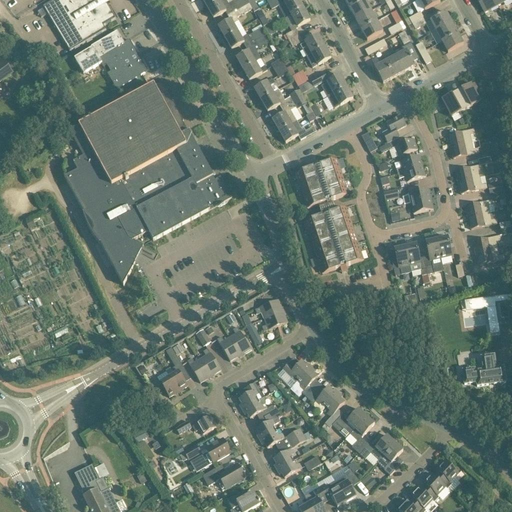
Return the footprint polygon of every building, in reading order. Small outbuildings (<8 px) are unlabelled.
[(56,0),(43,8),(70,52),(106,31),(103,26),(115,19),(103,0),(56,0)] [(226,12),(231,9),(229,5),(225,0),(219,0),(207,8),(214,20),(226,12)] [(242,0),(238,3),(235,4),(236,7),(238,10),(249,4),(246,0),(242,0)] [(279,0),(277,0),(269,5),(272,11),(279,7),(282,5),(279,0)] [(291,16),(299,12),(303,9),(298,0),(292,0),(285,4),(284,4),(282,5),(279,7),(285,19),(291,16)] [(344,0),(350,10),(365,1),(364,0),(344,0)] [(403,6),(399,0),(395,0),(394,1),(398,9),(403,6)] [(419,0),(418,1),(424,12),(440,3),(438,0),(419,0)] [(476,0),(484,14),(498,7),(494,0),(476,0)] [(350,10),(355,20),(371,12),(365,1),(350,10)] [(390,12),(395,9),(390,1),(386,4),(390,12)] [(255,2),(250,5),(255,13),(259,10),(255,2)] [(238,10),(242,16),(252,10),(249,4),(238,10)] [(285,20),(288,26),(295,22),(298,28),(310,21),(303,9),(299,12),(291,16),(285,19),(285,20)] [(361,31),(377,22),(371,12),(355,20),(361,31)] [(409,19),(409,18),(405,20),(408,27),(424,19),(420,13),(409,19)] [(436,33),(447,26),(452,24),(446,13),(430,22),(436,33)] [(218,27),(225,39),(229,36),(237,32),(233,25),(239,22),(236,18),(231,21),(231,20),(218,27)] [(268,24),(265,18),(260,20),(263,27),(268,24)] [(424,19),(408,27),(411,33),(427,25),(424,19)] [(367,42),(372,39),(383,33),(377,22),(361,31),(367,42)] [(388,30),(391,36),(405,29),(402,23),(397,26),(388,30)] [(452,24),(447,26),(436,33),(442,43),(458,34),(452,24)] [(267,35),(263,29),(252,35),(256,41),(267,35)] [(286,36),(288,41),(299,35),(296,30),(292,33),(286,36)] [(117,32),(91,47),(93,49),(75,60),(84,75),(102,65),(117,91),(148,72),(130,41),(125,44),(117,32)] [(237,32),(229,36),(225,39),(232,51),(244,44),(244,43),(249,40),(247,36),(242,39),(237,32)] [(405,48),(411,44),(405,33),(398,36),(405,48)] [(458,34),(442,43),(448,54),(464,45),(458,34)] [(276,51),(267,35),(256,41),(260,49),(268,44),(273,53),(276,51)] [(303,43),(299,35),(288,41),(292,48),(303,43)] [(318,36),(300,46),(307,57),(324,47),(318,36)] [(384,41),(374,46),(378,52),(387,47),(384,41)] [(421,56),(427,53),(422,44),(415,47),(421,56)] [(368,57),(377,52),(378,52),(374,46),(365,51),(368,57)] [(324,47),(307,57),(313,69),(331,59),(324,47)] [(243,70),(261,60),(257,53),(254,49),(249,52),(249,51),(236,59),(243,70)] [(407,51),(396,57),(404,73),(415,67),(407,51)] [(427,53),(421,56),(426,66),(432,62),(427,53)] [(394,79),(404,73),(396,57),(385,63),(394,79)] [(0,82),(12,74),(2,60),(0,61),(0,82)] [(250,82),(262,75),(267,72),(265,67),(259,70),(255,63),(261,60),(243,70),(250,82)] [(285,66),(281,60),(271,66),(275,72),(285,66)] [(383,84),(394,79),(385,63),(374,69),(383,84)] [(289,74),(285,66),(275,72),(279,80),(289,74)] [(293,78),(298,88),(307,83),(302,73),(293,78)] [(324,74),(311,82),(314,89),(328,81),(324,74)] [(321,87),(324,92),(327,98),(346,88),(340,76),(326,84),(327,84),(321,87)] [(266,83),(254,90),(261,101),(273,94),(269,87),(275,85),(272,80),(266,83)] [(209,168),(188,131),(188,132),(183,123),(183,122),(162,83),(154,87),(154,86),(80,126),(70,132),(83,157),(73,162),(77,170),(64,177),(84,214),(83,214),(84,217),(85,219),(85,221),(86,224),(87,226),(89,228),(90,231),(91,233),(92,235),(94,237),(95,239),(97,241),(98,243),(100,245),(100,244),(123,287),(135,264),(135,263),(143,247),(133,242),(149,233),(153,242),(232,199),(221,178),(215,181),(213,177),(215,176),(211,167),(209,168)] [(438,103),(440,107),(444,105),(446,109),(451,119),(481,103),(473,89),(477,87),(475,84),(471,86),(471,85),(442,101),(438,103)] [(307,93),(304,86),(299,89),(303,95),(307,93)] [(77,102),(68,88),(62,92),(71,105),(77,102)] [(289,97),(290,98),(293,103),(303,97),(301,93),(298,88),(300,91),(289,97)] [(346,88),(327,98),(334,110),(340,107),(353,100),(346,88)] [(268,113),(280,106),(285,103),(283,99),(283,98),(279,91),(273,94),(261,101),(268,113)] [(309,115),(312,113),(310,109),(303,97),(293,103),(297,111),(304,106),(309,115)] [(310,109),(312,113),(316,119),(322,115),(316,105),(310,109)] [(290,111),(284,114),(272,121),(273,123),(271,124),(277,133),(279,132),(283,130),(297,122),(290,111)] [(309,115),(306,117),(309,122),(312,127),(318,123),(316,119),(312,113),(309,115)] [(382,134),(387,143),(400,137),(398,132),(406,127),(401,116),(386,124),(389,130),(382,134)] [(283,130),(279,132),(286,144),(298,137),(301,142),(306,139),(297,122),(283,130)] [(475,135),(474,130),(448,136),(451,148),(472,143),(470,136),(475,135)] [(414,140),(395,147),(399,158),(418,151),(414,140)] [(390,143),(379,150),(382,155),(393,149),(390,143)] [(453,160),(458,159),(479,154),(478,149),(473,150),(472,143),(451,148),(453,160)] [(367,148),(370,154),(377,150),(374,144),(367,148)] [(397,170),(398,175),(422,167),(419,157),(400,163),(402,168),(397,170)] [(349,196),(337,161),(319,166),(320,169),(314,171),(313,168),(296,174),(308,210),(325,204),(325,201),(330,200),(331,202),(349,196)] [(379,167),(381,173),(388,170),(386,164),(379,167)] [(456,172),(458,184),(480,179),(478,172),(483,171),(482,166),(456,172)] [(405,178),(407,184),(426,178),(422,167),(398,175),(400,180),(405,178)] [(382,187),(388,186),(389,186),(387,178),(380,180),(382,187)] [(461,196),(466,194),(487,190),(484,178),(480,179),(458,184),(461,196)] [(490,195),(504,192),(502,184),(488,187),(490,195)] [(404,206),(411,204),(430,200),(428,189),(409,194),(409,195),(402,198),(404,206)] [(397,191),(389,193),(384,194),(385,202),(399,199),(397,191)] [(506,199),(504,193),(494,196),(495,201),(506,199)] [(411,204),(413,215),(433,211),(430,200),(411,204)] [(466,207),(468,219),(494,213),(492,201),(466,207)] [(364,261),(346,209),(328,215),(329,217),(326,218),(323,219),(323,217),(305,222),(323,275),(340,269),(340,267),(345,265),(346,267),(364,261)] [(494,213),(468,219),(471,231),(497,225),(494,213)] [(400,222),(399,214),(391,216),(392,224),(400,222)] [(501,230),(511,228),(510,222),(499,225),(501,230)] [(511,229),(511,228),(501,230),(502,236),(511,234),(511,229)] [(476,254),(498,250),(496,242),(501,241),(500,237),(474,242),(476,254)] [(438,245),(441,260),(452,257),(447,238),(436,240),(438,245)] [(436,240),(426,243),(429,257),(424,258),(428,276),(444,272),(441,260),(438,245),(436,240)] [(416,245),(405,248),(406,252),(411,273),(421,271),(422,277),(428,276),(424,258),(419,259),(416,245)] [(405,248),(394,250),(398,264),(393,265),(395,277),(411,273),(406,252),(405,248)] [(479,266),(505,261),(504,256),(499,257),(498,250),(476,254),(479,266)] [(462,266),(455,267),(458,279),(464,277),(462,266)] [(457,297),(455,287),(448,289),(451,298),(457,297)] [(425,300),(423,289),(417,290),(419,301),(425,300)] [(418,308),(415,296),(405,298),(407,310),(418,308)] [(496,308),(499,325),(511,323),(511,317),(510,303),(510,297),(507,297),(495,299),(494,298),(493,298),(486,299),(485,300),(471,302),(470,303),(470,304),(469,305),(469,306),(469,308),(469,309),(470,310),(470,311),(471,311),(473,312),(496,308)] [(264,320),(283,313),(279,301),(255,310),(257,316),(261,314),(264,320)] [(288,324),(283,313),(264,320),(266,326),(262,328),(264,333),(269,331),(288,324)] [(232,315),(227,319),(230,325),(236,322),(232,315)] [(454,316),(440,319),(446,348),(460,346),(454,316)] [(256,330),(253,325),(246,329),(249,334),(255,346),(263,342),(256,330)] [(214,333),(211,328),(206,331),(209,337),(214,333)] [(235,335),(230,339),(240,356),(251,350),(240,333),(239,333),(237,329),(233,331),(235,335)] [(203,332),(197,336),(204,348),(211,344),(203,332)] [(221,338),(217,341),(230,363),(240,356),(230,339),(224,343),(221,338)] [(184,352),(179,346),(173,350),(177,357),(184,352)] [(172,370),(174,374),(169,377),(178,393),(188,387),(180,373),(185,370),(172,350),(167,353),(176,368),(172,370)] [(200,360),(211,378),(221,371),(211,354),(210,354),(207,350),(203,352),(206,357),(200,360)] [(496,369),(494,356),(481,358),(483,371),(475,372),(475,370),(462,371),(464,386),(477,384),(477,387),(489,386),(490,386),(490,384),(493,384),(493,386),(494,385),(506,383),(504,368),(496,369)] [(200,384),(211,378),(200,360),(194,364),(192,359),(188,362),(190,367),(200,384)] [(311,368),(307,365),(306,366),(302,362),(294,370),(288,365),(277,376),(291,389),(292,387),(298,381),(306,373),(311,368)] [(147,372),(143,367),(138,370),(142,375),(147,372)] [(315,372),(311,368),(306,373),(298,381),(292,387),(300,395),(302,394),(305,397),(307,399),(318,388),(312,383),(318,378),(314,374),(315,372)] [(169,377),(160,383),(169,399),(178,393),(169,377)] [(248,395),(239,400),(242,405),(240,406),(242,411),(249,407),(258,401),(265,398),(262,393),(260,394),(255,384),(245,389),(248,395)] [(275,384),(268,387),(270,394),(278,391),(275,384)] [(333,399),(338,394),(334,390),(333,392),(328,388),(323,394),(318,388),(307,399),(313,405),(315,410),(320,413),(326,407),(333,399)] [(327,414),(332,418),(322,428),(327,433),(333,427),(342,417),(343,415),(338,411),(345,404),(341,400),(342,398),(338,394),(333,399),(326,407),(330,411),(327,414)] [(258,401),(249,407),(242,411),(245,416),(247,415),(250,420),(257,416),(259,421),(275,412),(272,406),(267,409),(265,406),(266,406),(265,399),(265,398),(258,401)] [(350,435),(363,421),(366,418),(358,410),(347,422),(342,417),(333,427),(346,439),(350,435)] [(275,412),(259,421),(260,421),(264,418),(267,424),(256,430),(259,435),(257,436),(259,441),(266,437),(276,432),(273,427),(280,423),(278,420),(282,418),(278,411),(275,412)] [(200,430),(203,436),(216,428),(210,417),(197,425),(193,427),(196,433),(200,430)] [(368,445),(362,439),(374,425),(366,418),(363,421),(350,435),(358,442),(352,449),(359,455),(368,445)] [(188,423),(176,430),(179,436),(191,429),(188,423)] [(304,436),(300,430),(287,438),(290,444),(304,436)] [(138,443),(147,438),(144,432),(135,437),(138,443)] [(265,445),(267,450),(285,440),(282,435),(279,437),(276,432),(266,437),(259,441),(262,446),(265,445)] [(307,441),(304,436),(290,444),(293,449),(307,441)] [(395,444),(387,437),(374,451),(368,445),(359,455),(365,461),(371,455),(379,462),(395,444)] [(223,440),(219,443),(206,450),(207,454),(191,463),(197,474),(231,454),(223,440)] [(395,444),(379,462),(377,463),(385,471),(384,471),(390,477),(395,471),(390,466),(403,452),(399,448),(395,444)] [(188,460),(189,461),(201,454),(197,447),(180,457),(183,463),(188,460)] [(183,452),(181,448),(175,451),(177,456),(183,452)] [(274,466),(277,471),(293,462),(290,457),(294,455),(291,450),(273,460),(276,465),(274,466)] [(340,461),(338,457),(330,461),(333,465),(340,461)] [(309,473),(321,465),(317,458),(304,465),(309,473)] [(435,477),(446,488),(448,489),(452,493),(460,485),(454,479),(459,475),(445,461),(436,471),(439,473),(435,477)] [(285,479),(302,470),(299,465),(296,467),(293,462),(277,471),(280,476),(282,475),(285,479)] [(358,470),(352,463),(347,467),(353,474),(358,470)] [(226,491),(236,484),(238,485),(243,482),(244,480),(245,479),(237,465),(222,474),(218,468),(203,478),(209,488),(218,482),(220,485),(222,484),(226,491)] [(93,468),(76,476),(86,496),(84,497),(90,511),(122,511),(126,510),(121,502),(116,505),(103,479),(100,481),(93,468)] [(348,479),(353,474),(349,470),(344,474),(348,479)] [(344,477),(335,482),(344,498),(347,503),(356,497),(351,488),(360,483),(353,474),(348,479),(346,480),(344,477)] [(147,482),(142,475),(137,478),(142,485),(147,482)] [(433,502),(435,503),(440,498),(438,496),(446,488),(435,477),(432,475),(423,484),(426,486),(422,491),(433,502)] [(376,484),(369,476),(362,483),(368,491),(376,484)] [(294,488),(299,485),(296,479),(291,482),(294,488)] [(325,485),(319,489),(326,502),(332,499),(337,508),(347,503),(344,498),(335,482),(326,487),(325,485)] [(413,500),(409,504),(416,511),(432,511),(438,507),(435,503),(433,502),(422,491),(419,488),(410,497),(413,500)] [(326,502),(319,489),(304,497),(308,504),(312,511),(325,511),(321,505),(326,502)] [(241,494),(228,502),(233,511),(239,508),(241,511),(248,511),(260,505),(259,504),(260,503),(259,501),(258,502),(254,494),(244,500),(241,494)] [(416,511),(409,504),(406,501),(397,510),(399,511),(416,511)] [(473,511),(477,508),(471,503),(467,507),(472,511),(473,511)]
